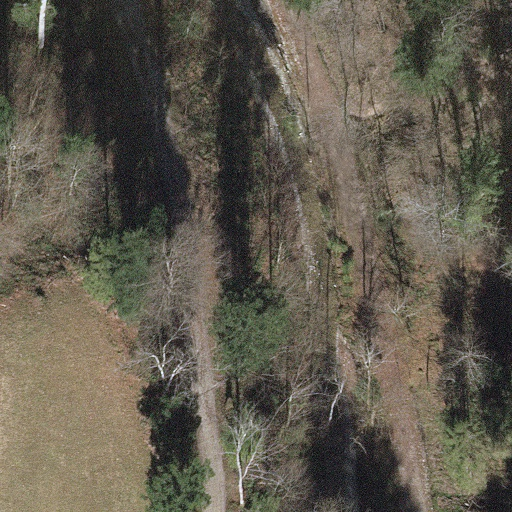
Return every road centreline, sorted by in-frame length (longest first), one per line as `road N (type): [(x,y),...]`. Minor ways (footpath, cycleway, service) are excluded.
road 1 (track): [(281,0),(336,127),(420,511)]
road 2 (track): [(119,0),(169,135),(200,336),(208,511)]
